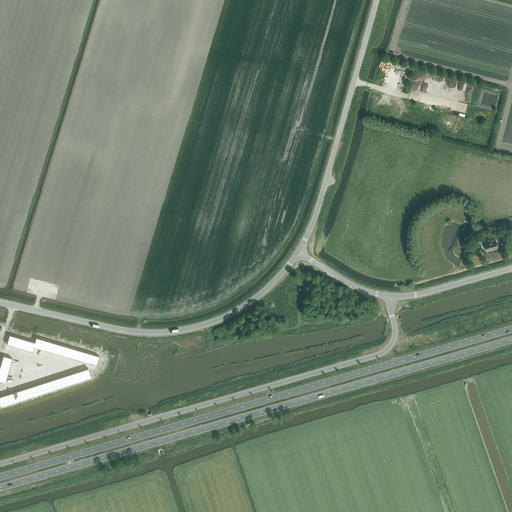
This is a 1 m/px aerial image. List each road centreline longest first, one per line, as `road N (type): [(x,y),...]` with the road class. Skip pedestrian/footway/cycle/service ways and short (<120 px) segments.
road 1 (primary): [(0,488),(511,339)]
road 2 (primary): [(511,328),(0,477)]
road 3 (unclassified): [(388,296),(395,332),(382,353),(0,464)]
road 4 (unclassified): [(299,252),(248,303),(191,328),(132,331),(13,305)]
road 5 (unclassified): [(299,252),(377,0)]
road 6 (unclassified): [(388,296),(511,268)]
